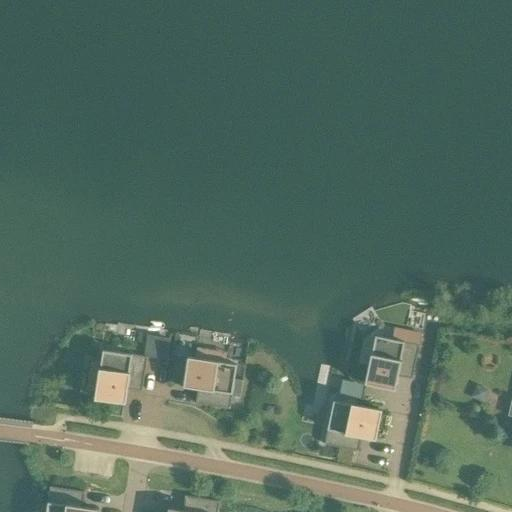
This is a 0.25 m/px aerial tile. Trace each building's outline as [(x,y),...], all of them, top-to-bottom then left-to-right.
[(145,333),(142,355),(166,358),(169,336),(145,333)] [(420,344),(376,335),(366,383),(395,389),(398,375),(413,378),(420,344)] [(142,391),(148,356),(103,350),(96,398),(125,402),(127,389),(142,391)] [(237,364),(184,356),(180,385),(198,388),(196,403),(231,408),(232,397),(235,380),(237,364)] [(345,379),(343,391),(363,393),(365,382),(345,379)] [(235,380),(232,397),(240,398),(243,382),(235,380)] [(477,385),(471,398),(483,404),(489,391),(477,385)] [(382,410),(334,400),(324,444),(340,447),(345,448),(359,451),(362,436),(375,439),(382,410)] [(340,447),(337,461),(351,464),(354,450),(345,448),(340,447)] [(46,511),(95,511),(96,509),(83,507),(85,492),(50,486),(46,511)] [(169,509),(168,511),(218,511),(220,501),(185,496),(183,511),(169,509)]
